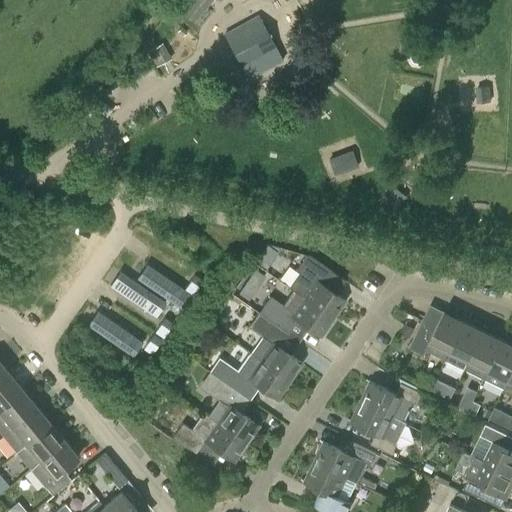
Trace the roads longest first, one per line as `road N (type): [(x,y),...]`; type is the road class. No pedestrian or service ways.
road 1 (residential): [(511,315),(440,285),(397,282),(260,480),(255,511)]
road 2 (residential): [(35,350),(161,511)]
road 3 (residential): [(35,350),(122,225)]
